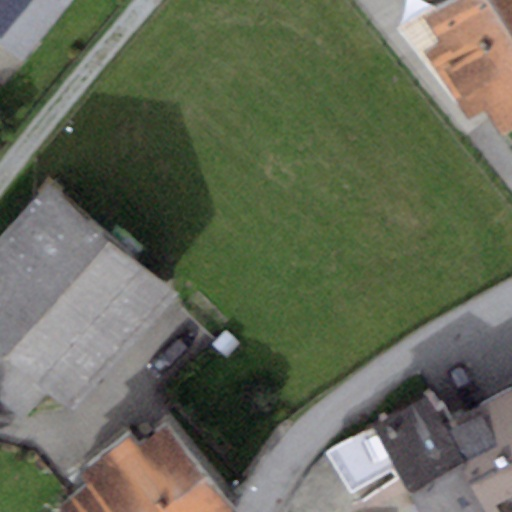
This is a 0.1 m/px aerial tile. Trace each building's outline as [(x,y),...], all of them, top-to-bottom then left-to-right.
[(69,0),(0,0),(0,46),(19,62),(69,0)] [(468,119),(484,109),(504,138),(511,132),(511,0),(451,0),(426,17),(442,40),(423,53),(468,119)] [(175,297),(48,182),(0,234),(0,395),(25,418),(49,393),(69,412),(175,297)] [(511,511),(511,390),(443,428),(488,511),(511,511)] [(488,511),(443,428),(426,396),(324,451),(354,507),(403,481),(420,511),(488,511)] [(235,511),(166,423),(140,443),(132,433),(80,473),(89,485),(60,508),(63,511),(235,511)]
